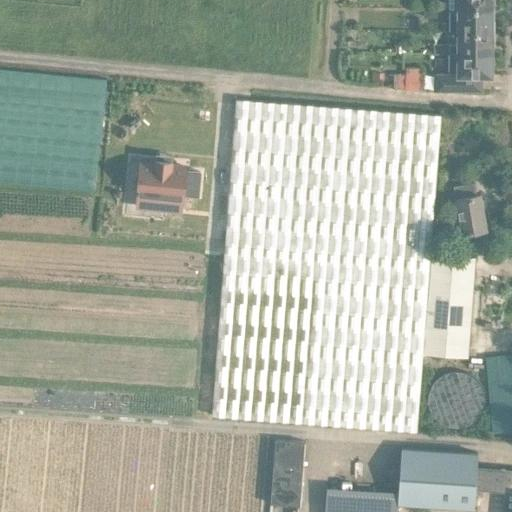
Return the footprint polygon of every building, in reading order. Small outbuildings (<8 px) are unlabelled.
[(457,9),(491,9),(491,7),(493,5),(493,0),(447,0),(448,9),(457,9)] [(436,8),(424,8),(424,16),(436,16),(436,8)] [(493,20),(490,18),(491,9),(457,9),(448,9),(448,30),(457,30),(491,31),(490,30),(490,29),(493,27),(493,20)] [(407,29),(416,29),(416,17),(407,17),(407,29)] [(457,53),(457,52),(490,52),(490,44),(493,41),(493,34),(490,32),(490,31),(491,31),(457,30),(457,44),(433,43),(432,52),(448,53),(457,53)] [(490,54),(490,52),(457,52),(457,53),(448,53),(448,74),(436,74),(436,90),(480,90),(480,75),(490,75),(490,65),(493,63),(493,56),(490,54)] [(407,88),(407,76),(407,74),(397,74),(396,88),(407,88)] [(422,89),(422,77),(407,76),(407,88),(422,89)] [(430,252),(440,114),(235,98),(211,415),(416,430),(422,352),(466,356),(474,256),(430,252)] [(494,140),(494,139),(493,135),(492,131),(488,125),(486,122),(482,119),(474,117),(471,117),(465,119),(457,123),(454,127),(452,131),(450,139),(451,143),(452,147),(456,153),(462,158),(465,160),(471,161),(479,160),(482,158),(486,155),(490,152),(492,148),(493,145),(494,140)] [(140,162),(137,193),(162,196),(161,208),(179,210),(181,194),(197,195),(199,171),(183,170),(184,166),(170,164),(170,161),(154,159),(154,163),(140,162)] [(461,233),(485,228),(479,193),(476,194),(473,182),(453,186),(461,233)] [(473,508),(474,487),(476,467),(477,452),(401,446),(398,491),(397,503),(473,508)] [(272,466),(269,503),(299,505),(302,469),(272,466)] [(477,467),(475,487),(484,488),(486,468),(477,467)] [(396,511),(397,488),(327,485),(325,511),(396,511)]
